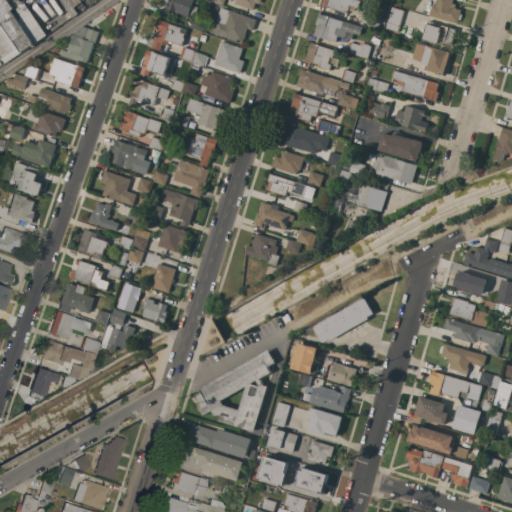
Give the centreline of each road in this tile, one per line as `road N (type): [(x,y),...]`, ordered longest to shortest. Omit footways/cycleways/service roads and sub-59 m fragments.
road 1 (residential): [(134,0),(0,392)]
road 2 (residential): [(291,0),(187,332)]
road 3 (residential): [(425,254),(354,511)]
road 4 (residential): [(169,391),(0,486)]
road 5 (residential): [(506,0),(454,179)]
road 6 (residential): [(176,369),(130,511)]
road 7 (track): [(511,212),(390,267)]
